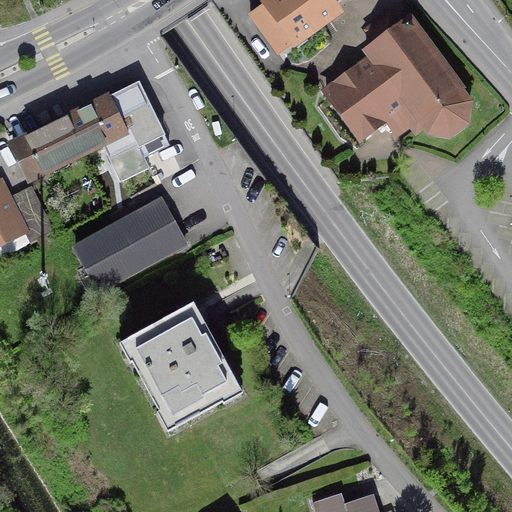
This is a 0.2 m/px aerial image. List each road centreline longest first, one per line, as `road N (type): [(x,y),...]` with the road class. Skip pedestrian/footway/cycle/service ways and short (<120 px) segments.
road 1 (motorway): [(170,0),(376,281),(511,450)]
road 2 (primary): [(0,77),(149,0)]
